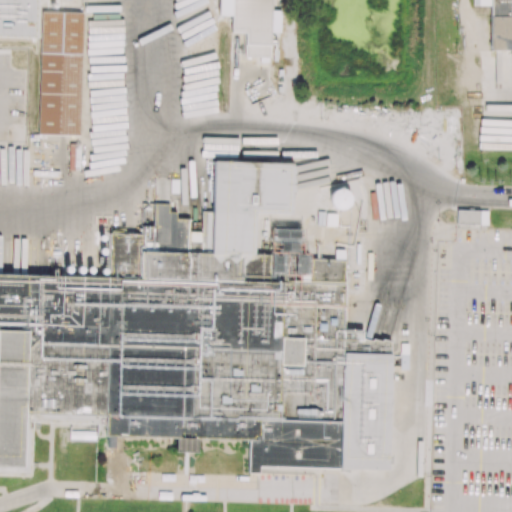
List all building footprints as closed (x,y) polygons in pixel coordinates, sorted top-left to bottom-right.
[(234,0),(275,0),(275,59),(247,59),(248,35),(234,35),(234,0)] [(511,0),(492,0),(492,53),(511,53),(511,0)] [(42,13),(39,133),(81,134),(84,14),(42,13)] [(289,173),(289,185),(301,185),(301,173),(289,173)] [(342,186),(338,186),(335,188),(332,190),(330,193),(329,197),(330,201),(331,204),(334,207),(337,208),(341,209),(345,208),(348,206),(350,203),(352,200),(352,196),(351,192),(348,189),(345,187),(342,186)] [(143,194),(142,202),(156,202),(156,194),(143,194)] [(458,209),(457,223),(489,224),(489,210),(465,209),(458,209)] [(0,273),(109,277),(111,232),(142,233),(143,225),(159,225),(158,242),(159,242),(159,250),(212,252),(213,240),(229,240),(229,252),(274,254),(274,227),(302,227),(302,252),(309,252),(309,258),(335,259),(335,249),(345,249),(343,329),(357,329),(356,339),(355,353),(354,365),(343,364),(342,381),(353,381),(353,404),(342,404),(340,449),(349,449),(348,463),(339,462),(339,469),(261,466),(261,473),(250,473),(251,440),(200,439),(179,438),(107,436),(108,417),(108,415),(26,413),(24,469),(0,468),(0,273)] [(391,354),(355,353),(356,339),(391,341),(391,354)] [(401,343),(400,369),(409,369),(409,343),(401,343)] [(178,453),(187,453),(200,453),(200,439),(179,438),(178,453)]
